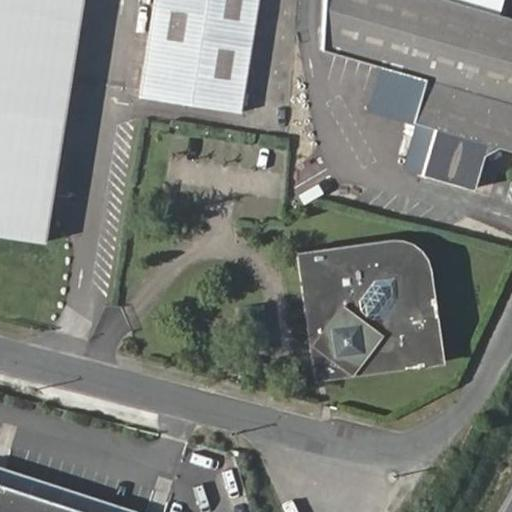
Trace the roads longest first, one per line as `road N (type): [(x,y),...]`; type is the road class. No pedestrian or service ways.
road 1 (unclassified): [(0,353),(410,459),(490,408),(511,363)]
road 2 (unknown): [(321,0),(320,111),(348,161),(511,215)]
road 3 (unknown): [(110,103),(244,121),(264,116),(284,0)]
road 4 (unknown): [(110,103),(70,371)]
road 5 (unknown): [(106,381),(127,309),(233,187)]
road 6 (unknown): [(0,423),(157,461),(177,399)]
